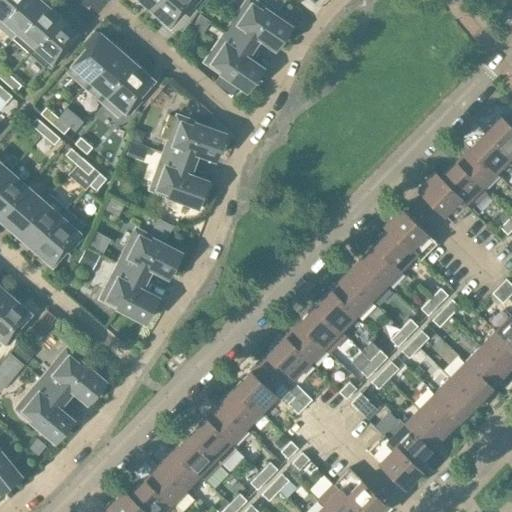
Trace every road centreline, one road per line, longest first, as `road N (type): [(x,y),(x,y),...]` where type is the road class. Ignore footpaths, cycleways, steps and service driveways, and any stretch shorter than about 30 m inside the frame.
road 1 (residential): [(54,511),(511,44)]
road 2 (residential): [(340,0),(304,39),(250,127),(201,243),(135,366),(74,450),(7,511)]
